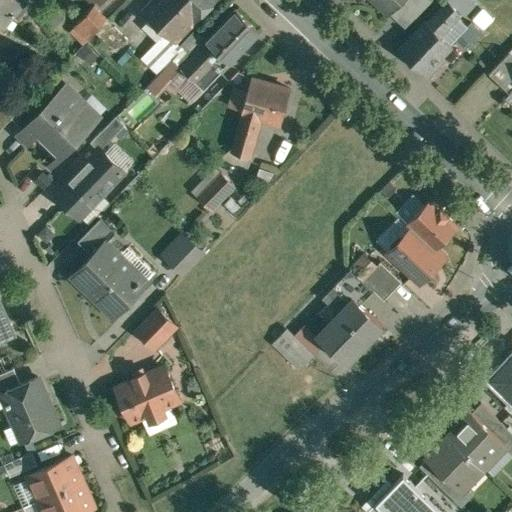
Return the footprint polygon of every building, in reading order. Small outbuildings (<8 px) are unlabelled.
[(25,0),(0,0),(0,19),(6,25),(28,2),(25,0)] [(151,0),(142,9),(165,31),(175,41),(176,40),(214,0),(151,0)] [(377,0),(390,12),(401,0),(377,0)] [(449,0),(445,0),(400,47),(425,71),(452,43),(442,33),(462,12),(449,0)] [(470,4),(466,0),(449,0),(462,12),(470,4)] [(95,7),(74,29),(87,41),(96,32),(108,19),(95,7)] [(236,8),(206,40),(191,55),(181,65),(191,75),(197,81),(220,58),(225,64),(228,61),(230,63),(261,32),(236,8)] [(127,38),(108,19),(96,32),(115,50),(127,38)] [(471,21),(454,38),(465,49),(482,32),(471,21)] [(175,41),(165,31),(141,56),(148,63),(159,73),(173,58),(183,47),(176,40),(175,41)] [(174,59),(149,85),(166,101),(191,75),(181,65),(191,55),(183,47),(173,58),(174,59)] [(511,51),(510,50),(489,71),(511,92),(511,91),(511,51)] [(148,63),(135,76),(146,86),(148,84),(149,85),(159,73),(148,63)] [(292,87),(251,74),(230,147),(249,152),(259,115),(282,122),(292,87)] [(211,80),(194,97),(202,106),(220,88),(211,80)] [(24,128),(21,131),(30,140),(41,129),(63,151),(52,162),(54,163),(100,116),(67,83),(47,104),(24,128)] [(36,93),(12,117),(24,128),(47,104),(36,93)] [(125,124),(117,115),(108,124),(117,132),(125,124)] [(108,124),(92,141),(100,149),(102,147),(117,132),(108,124)] [(100,149),(80,170),(103,193),(125,170),(102,147),(100,149)] [(80,170),(57,193),(80,216),(103,193),(80,170)] [(235,184),(223,172),(208,186),(221,199),(235,184)] [(221,199),(208,186),(199,196),(212,209),(221,199)] [(442,207),(432,198),(409,223),(413,227),(413,226),(436,248),(437,247),(459,224),(450,215),(451,214),(442,206),(442,207)] [(102,217),(79,239),(93,253),(107,239),(108,240),(117,231),(102,217)] [(436,248),(413,226),(413,227),(405,235),(399,235),(392,243),(393,248),(390,251),(421,281),(445,255),(437,247),(436,248)] [(199,251),(176,231),(154,255),(178,276),(199,251)] [(108,240),(107,239),(93,253),(72,275),(114,316),(116,315),(114,314),(147,281),(148,282),(149,281),(147,278),(142,283),(117,259),(122,254),(108,240)] [(381,260),(364,278),(374,288),(385,298),(402,281),(381,260)] [(364,278),(352,267),(333,287),(349,302),(355,297),(360,302),(374,288),(364,278)] [(0,339),(15,333),(0,297),(0,339)] [(349,302),(319,334),(347,362),(383,324),(360,302),(355,297),(349,302)] [(159,307),(138,329),(156,347),(177,325),(159,307)] [(314,355),(297,338),(284,351),(301,368),(314,355)] [(165,365),(147,373),(146,371),(135,376),(136,378),(118,386),(133,420),(149,413),(150,415),(165,408),(164,406),(180,399),(165,365)] [(14,367),(0,373),(0,394),(4,393),(3,392),(22,384),(14,367)] [(22,384),(3,392),(4,393),(17,426),(22,424),(27,436),(23,438),(23,440),(59,424),(39,377),(22,384)] [(502,421),(482,401),(474,410),(494,430),(502,421)] [(474,410),(472,409),(461,421),(463,422),(454,432),(452,431),(450,432),(484,464),(505,441),(494,430),(474,410)] [(484,464),(450,432),(449,433),(451,435),(440,445),(439,444),(428,455),(450,476),(462,487),(484,464)] [(32,451),(5,463),(10,475),(37,463),(32,451)] [(73,455),(28,475),(39,499),(84,480),(73,455)] [(450,476),(429,456),(422,465),(442,484),(450,476)] [(433,500),(405,473),(379,500),(381,502),(390,511),(414,511),(428,498),(432,501),(433,500)] [(84,480),(39,499),(44,511),(80,511),(95,506),(84,480)] [(390,511),(381,502),(371,511),(372,511),(390,511)]
